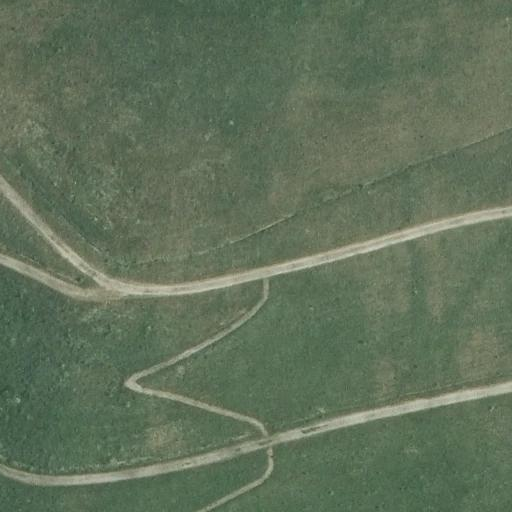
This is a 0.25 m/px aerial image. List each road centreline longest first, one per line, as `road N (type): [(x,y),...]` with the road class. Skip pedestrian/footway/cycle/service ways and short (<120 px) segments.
road 1 (track): [(0,186),(107,289),(175,292),(511,214)]
road 2 (track): [(511,388),(120,476),(35,480),(0,466)]
